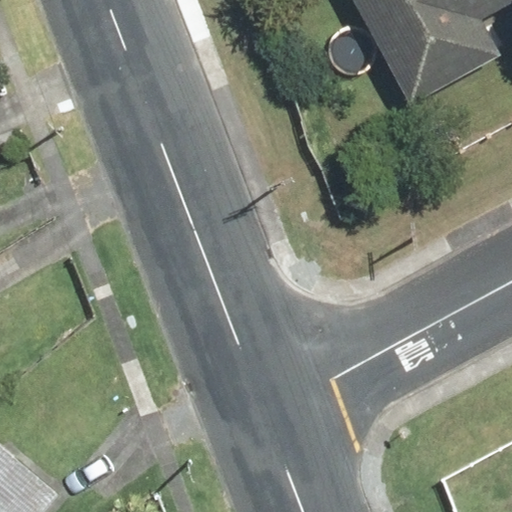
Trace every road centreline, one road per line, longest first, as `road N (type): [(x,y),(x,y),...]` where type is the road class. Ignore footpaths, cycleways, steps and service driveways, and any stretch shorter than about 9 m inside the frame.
road 1 (secondary): [(265,415),(107,0)]
road 2 (residential): [(265,415),(511,282)]
